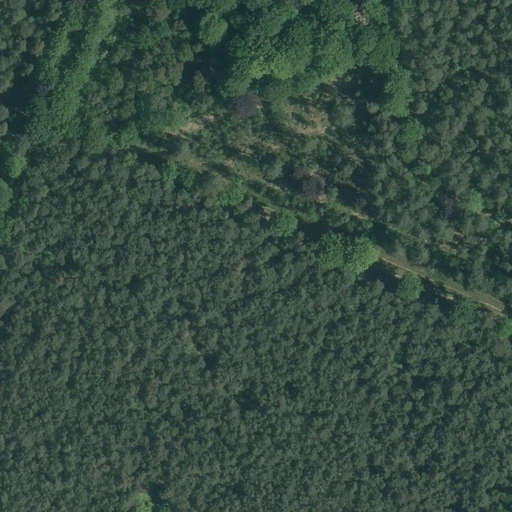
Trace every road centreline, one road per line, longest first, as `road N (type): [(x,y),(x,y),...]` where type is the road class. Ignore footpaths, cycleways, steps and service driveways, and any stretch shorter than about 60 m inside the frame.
road 1 (track): [(511,324),(45,118)]
road 2 (track): [(93,0),(45,118)]
